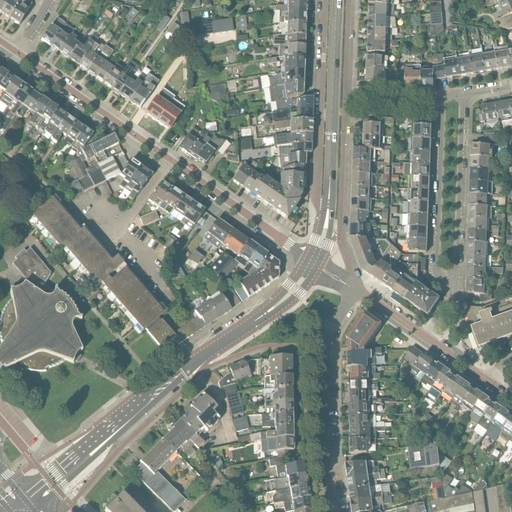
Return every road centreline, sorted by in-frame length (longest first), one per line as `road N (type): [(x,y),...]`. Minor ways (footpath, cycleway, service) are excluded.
road 1 (residential): [(332,511),(324,346),(355,289)]
road 2 (residential): [(323,0),(316,197),(325,214)]
road 3 (tertiary): [(328,206),(336,0)]
road 4 (residential): [(452,290),(466,92)]
road 5 (tertiary): [(112,435),(264,314)]
road 6 (residential): [(439,100),(435,255),(452,290)]
road 7 (residential): [(355,289),(339,233),(347,101)]
road 8 (residential): [(15,51),(168,158)]
road 9 (residential): [(168,158),(307,259)]
